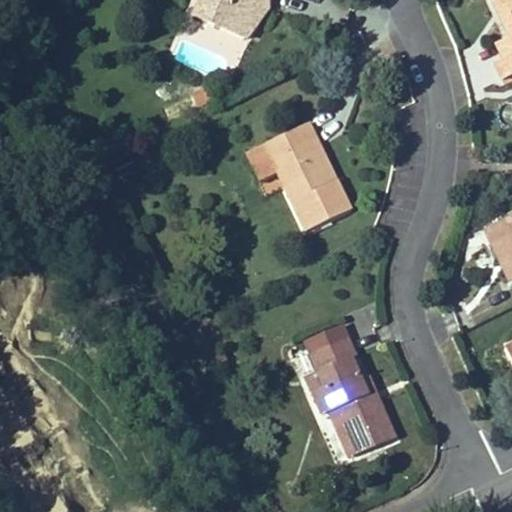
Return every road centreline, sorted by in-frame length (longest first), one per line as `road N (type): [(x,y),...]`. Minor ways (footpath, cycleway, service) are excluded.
road 1 (unclassified): [(236,511),(19,0)]
road 2 (residential): [(412,0),(444,122),(438,184),(409,252),(409,320),(488,478)]
